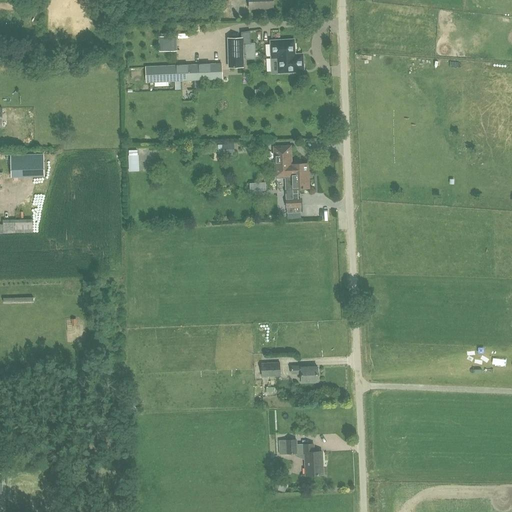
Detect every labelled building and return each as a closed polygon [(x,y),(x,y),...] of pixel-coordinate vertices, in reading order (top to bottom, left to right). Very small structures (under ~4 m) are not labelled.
[(249,0),(250,8),(273,8),(273,0),(249,0)] [(177,36),(159,36),(159,51),(177,51),(177,36)] [(229,67),(243,67),(242,38),(228,38),(229,67)] [(294,55),(294,50),(295,49),(295,43),(294,42),(293,40),(272,42),(272,57),(279,57),(279,72),(288,71),(288,69),(294,68),(294,69),(297,72),(301,72),(304,68),(304,64),(302,63),(302,55),(294,55)] [(246,52),(254,52),(254,43),(245,43),(246,52)] [(147,82),(222,79),(222,64),(146,67),(147,82)] [(233,144),(227,144),(227,145),(223,145),(223,154),(223,156),(234,155),(233,144)] [(292,175),(293,188),(293,198),(287,199),(288,213),(302,212),(301,198),(299,198),(298,188),(309,188),(308,163),(292,164),(291,146),(274,147),(276,176),(292,175)] [(12,176),(44,176),(44,155),(11,156),(12,176)] [(128,172),(140,171),(139,155),(128,155),(128,172)] [(3,233),(33,232),(33,219),(3,220),(3,233)] [(262,377),(281,376),(281,362),(262,363),(262,377)] [(307,367),(307,366),(292,367),(292,373),(302,373),(302,382),(318,381),(318,367),(307,367)] [(287,454),(298,453),(297,439),(286,440),(287,454)] [(315,452),(314,444),(302,445),(303,453),(305,453),(307,476),(324,475),(323,451),(315,452)] [(274,488),(285,492),(288,482),(277,478),(274,488)]
